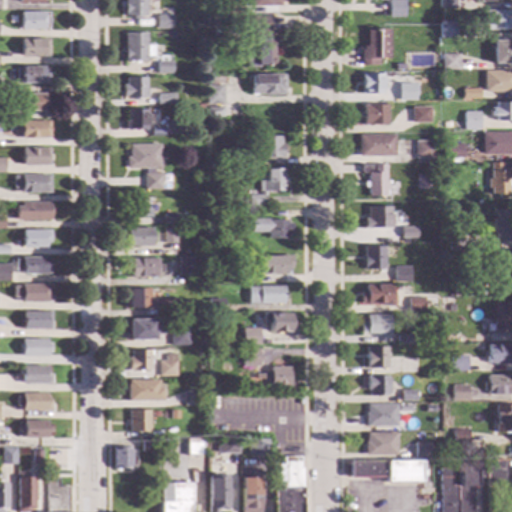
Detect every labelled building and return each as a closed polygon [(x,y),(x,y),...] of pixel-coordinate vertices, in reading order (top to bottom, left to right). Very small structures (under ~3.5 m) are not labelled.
[(143,0),(143,15),(138,15),(138,19),(130,19),(130,16),(120,16),(120,2),(122,2),(122,0),(143,0)] [(240,0),(240,13),(225,13),(224,0),(240,0)] [(402,0),(402,18),(387,18),(387,0),(402,0)] [(454,0),(455,9),(438,10),(438,0),(454,0)] [(171,28),(153,28),(153,9),(170,9),(171,28)] [(511,20),(511,30),(481,31),(481,11),(511,10),(511,20)] [(47,29),(18,30),(18,12),(47,12),(47,29)] [(267,30),(274,30),(274,63),(270,63),(270,67),(244,67),(244,57),(253,57),(253,42),(250,42),(250,16),(267,16),(267,30)] [(455,39),(438,39),(438,22),(454,21),(455,39)] [(386,59),(385,59),(385,65),(359,65),(359,50),(361,50),(361,46),(365,46),(365,31),(386,31),(386,59)] [(143,45),(152,44),(152,57),(144,57),(144,61),(123,61),(122,32),(143,32),(143,45)] [(46,56),(18,56),(18,39),(46,39),(46,56)] [(511,64),(492,65),(491,41),(511,41),(511,64)] [(457,70),(440,70),(440,55),(457,54),(457,70)] [(169,74),(154,74),(154,62),(169,62),(169,74)] [(41,73),(46,73),(46,84),(17,84),(17,80),(13,80),(13,67),(41,67),(41,73)] [(511,92),(483,93),(482,71),(511,71),(511,92)] [(284,95),(261,95),(261,94),(249,94),(249,75),(284,74),(284,95)] [(381,94),(360,94),(360,75),(381,74),(381,94)] [(143,88),(145,88),(145,98),(135,98),(135,101),(131,101),(131,98),(120,98),(120,85),(123,85),(123,77),(143,77),(143,88)] [(414,100),(397,100),(397,84),(414,84),(414,100)] [(221,103),(205,104),(205,86),(221,85),(221,103)] [(478,99),(461,99),(461,89),(478,89),(478,99)] [(41,101),(46,101),(46,110),(41,110),(41,111),(17,112),(17,103),(13,103),(13,97),(17,97),(17,94),(41,94),(41,101)] [(172,104),(154,104),(154,94),(172,94),(172,104)] [(511,121),(495,122),(495,118),(491,118),(491,108),(495,107),(495,103),(511,103),(511,121)] [(386,125),(362,125),(361,105),(386,105),(386,125)] [(222,116),(207,117),(206,107),(222,107),(222,116)] [(428,123),(410,124),(409,108),(428,107),(428,123)] [(145,130),(123,130),(123,109),(145,109),(145,130)] [(478,131),(462,131),(462,112),(478,111),(478,131)] [(46,138),(17,138),(17,132),(10,132),(10,123),(17,123),(17,121),(46,120),(46,138)] [(180,134),(162,134),(162,123),(180,123),(180,134)] [(511,156),(481,156),(481,133),(511,133),(511,156)] [(394,156),(358,157),(357,136),(393,135),(394,156)] [(280,144),(282,144),(282,157),(259,157),(259,136),(280,136),(280,144)] [(433,158),(414,159),(413,142),(432,141),(433,158)] [(158,168),(152,168),(152,174),(158,174),(158,189),(141,189),(141,174),(143,174),(143,169),(125,169),(125,157),(127,157),(127,145),(158,144),(158,168)] [(461,146),(463,147),(463,156),(461,157),(461,159),(440,159),(440,144),(461,144),(461,146)] [(46,165),(19,165),(19,148),(46,148),(46,165)] [(246,163),(231,163),(231,150),(246,150),(246,163)] [(511,171),(506,171),(506,180),(509,180),(509,185),(507,185),(507,195),(489,195),(489,188),(486,188),(486,179),(489,179),(489,163),(511,163),(511,171)] [(383,181),(386,180),(387,190),(383,190),(383,197),(366,197),(365,188),(362,188),(362,182),(366,182),(365,173),(360,174),(360,166),(383,165),(383,181)] [(283,191),(264,191),(265,206),(247,206),(247,195),(260,195),(260,191),(257,191),(257,181),(265,181),(265,168),(283,168),(283,191)] [(430,189),(415,190),(415,175),(430,174),(430,189)] [(48,193),(17,193),(17,188),(10,188),(10,175),(48,175),(48,193)] [(147,217),(128,217),(127,198),(147,198),(147,217)] [(48,220),(12,220),(12,206),(17,206),(17,202),(48,202),(48,220)] [(389,219),(391,219),(391,226),(388,226),(388,228),(362,229),(362,215),(366,215),(365,207),(388,207),(389,219)] [(511,242),(494,242),(494,234),(491,234),(492,219),(494,219),(494,210),(511,210),(511,242)] [(178,225),(162,225),(162,214),(178,214),(178,225)] [(285,222),(290,222),(290,235),(285,235),(285,239),(266,239),(266,230),(263,230),(263,220),(285,220),(285,222)] [(414,238),(398,239),(398,227),(414,227),(414,238)] [(48,242),(43,242),(43,247),(19,247),(19,229),(48,229),(48,242)] [(150,246),(124,246),(124,229),(150,229),(150,246)] [(174,243),(163,243),(163,229),(174,229),(174,243)] [(464,251),(448,251),(447,237),(464,236),(464,251)] [(382,270),(362,271),(361,248),(382,247),(382,270)] [(511,283),(488,283),(488,277),(486,277),(486,254),(511,254),(511,283)] [(290,268),(284,268),(284,274),(255,274),(255,256),(290,256),(290,268)] [(194,274),(177,274),(176,257),(194,257),(194,274)] [(43,262),(47,262),(47,273),(43,273),(43,275),(18,275),(18,270),(13,270),(13,258),(43,258),(43,262)] [(154,263),(161,263),(161,270),(155,270),(156,277),(127,278),(127,259),(154,258),(154,263)] [(407,282),(392,282),(392,267),(407,267),(407,282)] [(247,282),(231,282),(231,280),(226,280),(226,271),(230,271),(230,270),(247,270),(247,282)] [(471,296),(453,297),(452,282),(471,281),(471,296)] [(48,302),(18,302),(18,298),(11,298),(11,286),(18,286),(18,284),(48,284),(48,302)] [(389,295),(392,295),(392,306),(370,307),(370,304),(358,305),(358,292),(363,292),(363,285),(388,284),(389,295)] [(282,303),(246,304),(246,287),(282,286),(282,303)] [(147,289),(148,308),(127,308),(127,289),(147,289)] [(422,311),(407,312),(406,299),(422,298),(422,311)] [(172,314),(156,314),(155,299),(172,299),(172,314)] [(222,311),(206,311),(206,299),(222,299),(222,311)] [(511,333),(493,333),(493,303),(511,302),(511,333)] [(282,311),(282,314),(290,313),(290,334),(266,334),(266,322),(261,322),(261,314),(276,313),(276,310),(282,311)] [(48,329),(20,329),(20,311),(48,311),(48,329)] [(387,334),(364,334),(364,333),(358,333),(358,324),(364,324),(364,315),(387,316),(387,334)] [(162,334),(153,334),(153,341),(126,341),(126,319),(162,319),(162,334)] [(186,345),(168,346),(168,328),(186,328),(186,345)] [(257,345),(241,345),(241,328),(257,328),(257,345)] [(410,345),(395,345),(395,335),(410,335),(410,345)] [(44,342),(48,342),(48,352),(44,352),(44,356),(18,356),(18,350),(13,350),(13,341),(18,341),(18,338),(44,338),(44,342)] [(508,355),(509,355),(510,363),(485,364),(485,357),(487,357),(486,345),(508,345),(508,355)] [(385,369),(364,369),(363,347),(384,347),(385,369)] [(257,366),(240,366),(240,348),(257,348),(257,366)] [(147,350),(147,371),(126,371),(126,358),(128,358),(128,350),(147,350)] [(172,360),(173,360),(174,376),(155,376),(155,361),(162,360),(162,354),(172,354),(172,360)] [(465,372),(447,372),(447,357),(465,356),(465,372)] [(414,374),(398,374),(398,363),(414,362),(414,374)] [(44,374),(48,374),(48,381),(44,381),(44,384),(19,384),(19,379),(16,379),(16,372),(19,372),(19,366),(44,366),(44,374)] [(286,377),(289,377),(289,386),(267,386),(267,382),(262,382),(262,370),(267,370),(267,366),(286,366),(286,377)] [(511,387),(511,394),(486,394),(486,391),(482,391),(482,383),(486,383),(486,375),(511,375),(511,387)] [(386,397),(366,397),(366,390),(364,390),(363,377),(385,376),(386,397)] [(156,388),(160,388),(160,401),(125,401),(125,380),(156,380),(156,388)] [(466,388),(466,402),(451,402),(451,388),(466,388)] [(198,405),(181,405),(181,390),(198,390),(198,405)] [(413,401),(399,401),(399,391),(413,390),(413,401)] [(44,399),(48,399),(48,411),(19,411),(19,406),(14,406),(14,396),(19,396),(18,393),(44,392),(44,399)] [(511,433),(493,433),(493,405),(511,404),(511,433)] [(394,428),(363,428),(363,414),(364,414),(364,405),(394,405),(394,428)] [(147,431),(126,431),(126,410),(146,409),(147,431)] [(44,423),(48,423),(48,432),(44,432),(44,437),(20,438),(20,420),(44,420),(44,423)] [(466,445),(450,445),(450,430),(466,429),(466,445)] [(395,456),(363,457),(363,442),(365,442),(365,434),(394,433),(395,456)] [(16,446),(0,446),(0,435),(15,435),(16,446)] [(236,453),(220,453),(220,452),(215,452),(214,438),(236,438),(236,453)] [(153,450),(138,450),(138,440),(153,439),(153,450)] [(201,456),(185,456),(185,439),(201,439),(201,456)] [(266,455),(247,455),(247,439),(266,439),(266,455)] [(428,458),(413,459),(412,442),(428,442),(428,458)] [(128,457),(132,457),(132,466),(128,466),(128,469),(110,470),(110,446),(128,446),(128,457)] [(12,464),(0,464),(0,449),(12,449),(12,464)] [(39,464),(29,464),(28,449),(39,449),(39,464)] [(301,511),(272,511),(272,488),(277,488),(277,464),(281,464),(281,455),(301,455),(301,511)] [(502,487),(483,487),(483,461),(501,460),(502,487)] [(418,484),(383,485),(383,479),(348,479),(348,462),(418,461),(418,484)] [(481,479),(474,479),(474,488),(470,488),(470,511),(437,511),(437,468),(449,468),(449,487),(456,487),(456,466),(471,466),(471,464),(480,464),(481,479)] [(226,509),(215,509),(215,511),(206,511),(206,475),(226,475),(226,509)] [(31,482),(33,482),(33,500),(31,500),(31,509),(25,509),(25,511),(14,511),(13,477),(31,476),(31,482)] [(258,511),(238,511),(238,476),(258,476),(258,511)] [(55,487),(66,487),(66,511),(43,511),(43,477),(55,477),(55,487)] [(187,511),(157,511),(157,481),(187,481),(187,511)] [(501,507),(491,507),(491,499),(501,499),(501,507)]
